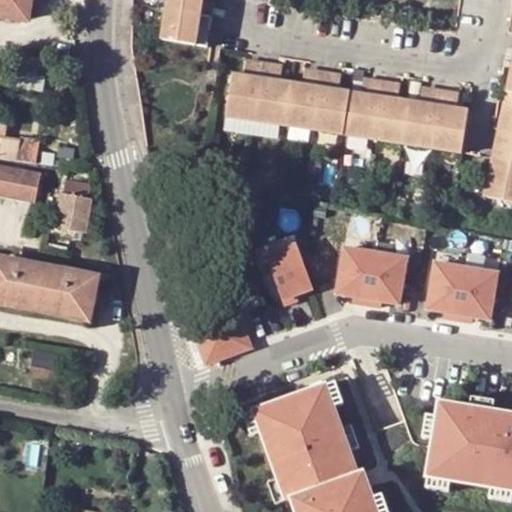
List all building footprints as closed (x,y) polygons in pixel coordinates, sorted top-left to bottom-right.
[(31,0),(0,0),(0,17),(28,22),(31,0)] [(164,0),(158,43),(196,50),(202,0),(164,0)] [(202,0),(196,50),(207,52),(215,0),(202,0)] [(447,156),(459,110),(453,110),(455,95),(428,91),(425,105),(393,100),(394,86),(368,82),(366,96),(332,91),(333,76),(308,73),(305,87),(274,82),(276,67),(250,63),(248,78),(231,76),(224,121),(447,156)] [(511,138),(511,140),(506,167),(489,163),(481,201),(511,206),(511,68),(510,68),(496,134),(511,138)] [(42,98),(44,80),(16,76),(13,93),(42,98)] [(460,159),(467,112),(459,110),(447,156),(460,159)] [(511,138),(496,134),(489,163),(506,167),(511,140),(511,138)] [(0,162),(33,167),(37,143),(20,141),(20,140),(0,136),(0,162)] [(41,175),(0,166),(0,196),(35,204),(41,175)] [(59,230),(75,234),(81,200),(65,197),(59,230)] [(94,203),(81,200),(75,234),(87,236),(94,203)] [(298,246),(267,256),(285,306),(299,301),(297,295),(314,289),(298,246)] [(376,254),(345,249),(337,295),(354,298),(353,303),(367,306),(376,254)] [(407,260),(376,254),(367,306),(381,308),(382,302),(399,305),(407,260)] [(97,280),(0,260),(0,304),(88,322),(97,280)] [(466,270),(435,264),(427,310),(444,313),(443,319),(457,321),(466,270)] [(497,275),(466,270),(457,321),(472,324),(473,318),(489,321),(497,275)] [(235,305),(191,323),(202,363),(249,347),(235,305)] [(68,355),(39,349),(36,365),(65,371),(68,355)] [(335,381),(325,385),(333,407),(343,403),(335,381)] [(325,385),(253,410),(261,433),(278,479),(285,501),(291,499),(295,511),(376,511),(371,499),(362,473),(357,475),(349,452),(341,430),(333,407),(325,385)] [(469,408),(492,413),(494,401),(471,397),(469,408)] [(469,408),(439,403),(437,417),(433,440),(426,477),(449,481),(486,488),(509,492),(511,492),(511,420),(501,419),(502,414),(492,413),(469,408)] [(251,437),(261,433),(253,410),(243,414),(251,437)] [(433,440),(437,417),(425,415),(422,439),(433,440)] [(351,426),(341,430),(349,452),(359,448),(351,426)] [(449,481),(426,477),(424,489),(447,493),(449,481)] [(275,505),(285,501),(278,479),(267,482),(275,505)] [(507,503),(509,492),(486,488),(484,499),(507,503)] [(388,511),(382,495),(371,499),(376,511),(388,511)]
